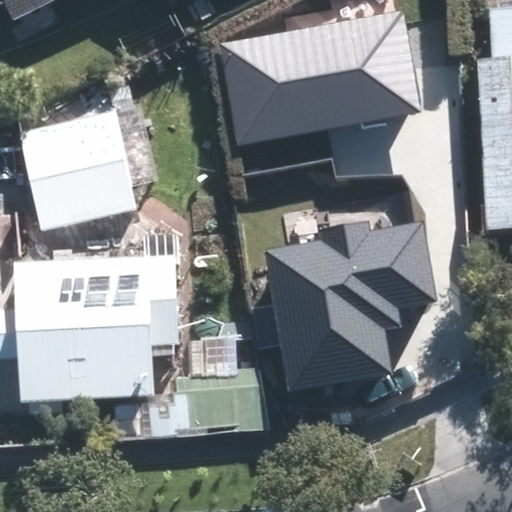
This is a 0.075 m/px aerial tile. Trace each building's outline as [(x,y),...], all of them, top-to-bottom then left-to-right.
[(0,0),(0,10),(9,30),(70,0),(151,0),(153,3),(158,0),(0,0)] [(476,70),(483,237),(511,236),(511,14),(486,16),(488,69),(476,70)] [(114,116),(17,138),(40,237),(138,214),(114,116)] [(248,225),(259,325),(446,306),(436,206),(248,225)] [(0,364),(15,364),(17,410),(149,404),(147,349),(176,348),(172,261),(14,268),(16,314),(0,314),(0,364)] [(187,372),(188,437),(270,436),(269,371),(187,372)]
